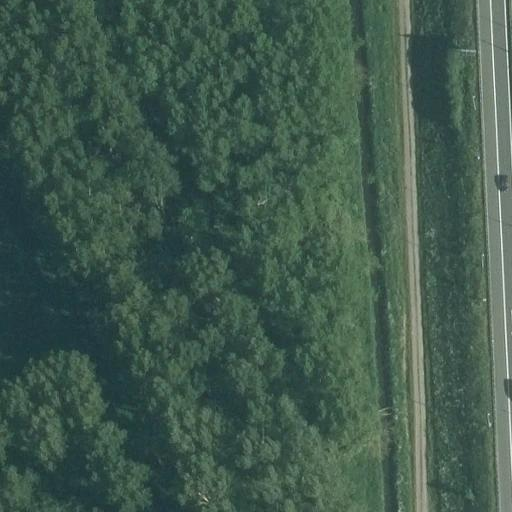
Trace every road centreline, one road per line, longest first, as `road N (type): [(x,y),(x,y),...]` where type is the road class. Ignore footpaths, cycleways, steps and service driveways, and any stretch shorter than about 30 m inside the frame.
road 1 (track): [(404,0),(422,511)]
road 2 (motorway): [(498,0),(511,299)]
